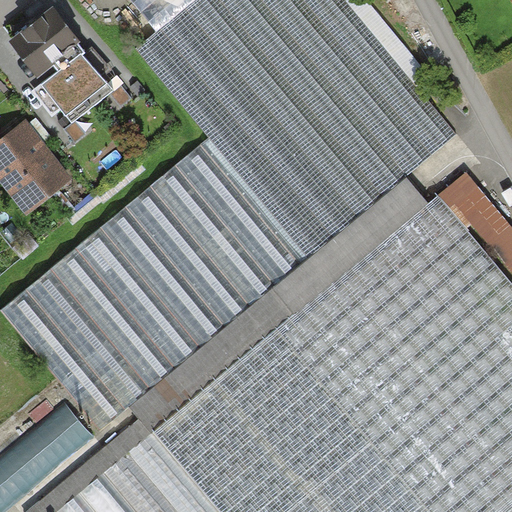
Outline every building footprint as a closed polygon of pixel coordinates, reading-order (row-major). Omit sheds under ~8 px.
[(136,407),(407,183),(459,140),(343,0),(130,0),(161,37),(140,54),(210,138),(1,311),(103,434),(136,407)] [(85,51),(53,10),(14,41),(38,72),(52,62),(59,71),(82,54),(85,51)] [(114,90),(82,54),(59,71),(42,84),(73,123),(114,90)] [(65,178),(24,126),(0,145),(0,170),(29,207),(65,178)] [(63,511),(430,210),(407,183),(136,407),(146,419),(33,511),(63,511)] [(511,511),(511,283),(442,200),(430,210),(63,511),(511,511)] [(0,511),(2,511),(92,438),(53,391),(0,435),(0,511)]
